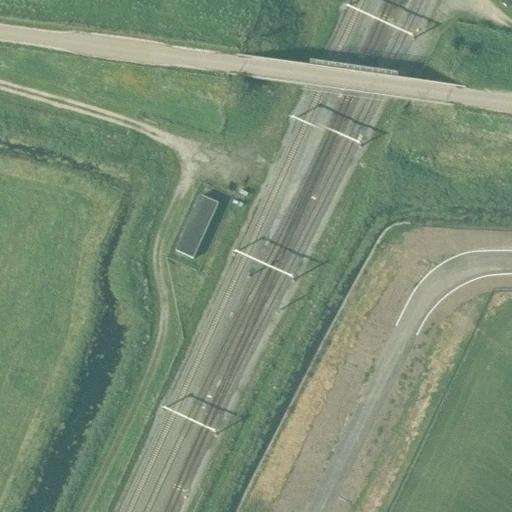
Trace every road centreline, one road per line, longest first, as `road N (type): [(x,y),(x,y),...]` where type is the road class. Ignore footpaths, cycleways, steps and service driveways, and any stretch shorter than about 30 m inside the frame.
road 1 (unclassified): [(458,101),(89,47)]
road 2 (track): [(84,511),(162,329),(158,243),(187,178)]
